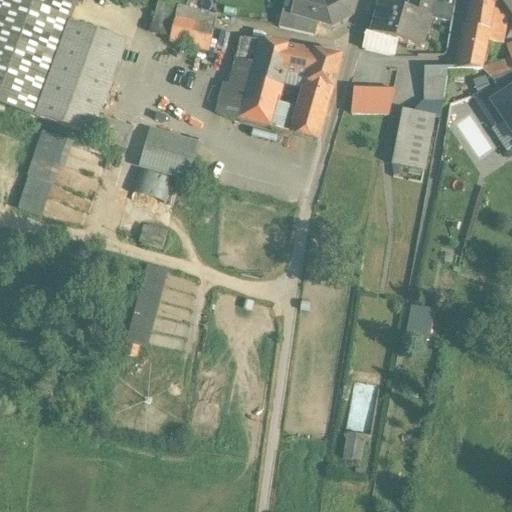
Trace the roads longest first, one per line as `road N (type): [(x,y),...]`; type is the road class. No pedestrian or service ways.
road 1 (residential): [(370,0),(305,220),(290,307)]
road 2 (track): [(290,307),(262,511)]
road 3 (track): [(290,307),(100,243)]
